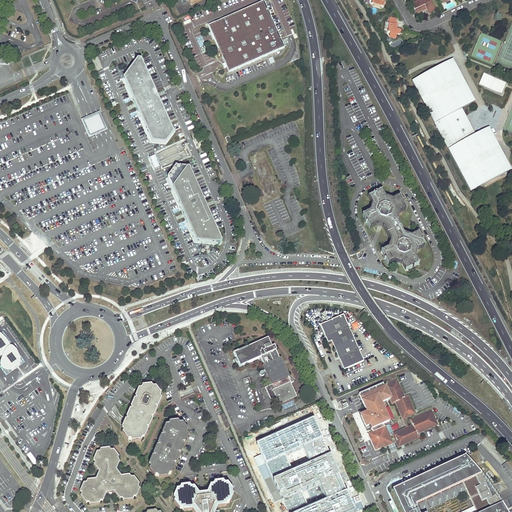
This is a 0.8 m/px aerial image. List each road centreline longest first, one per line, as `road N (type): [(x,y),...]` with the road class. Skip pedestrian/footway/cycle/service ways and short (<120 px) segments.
road 1 (trunk): [(302,0),(325,197),(348,267),(396,335),(511,438)]
road 2 (trunk): [(511,350),(326,0)]
road 3 (trunk): [(511,379),(456,325),(381,287),(322,275),(218,286)]
road 4 (unclassified): [(76,52),(156,16),(248,225)]
road 5 (residential): [(291,329),(375,511)]
road 6 (trunk): [(360,298),(453,340),(511,399)]
road 7 (trunk): [(216,304),(290,290),(360,298)]
